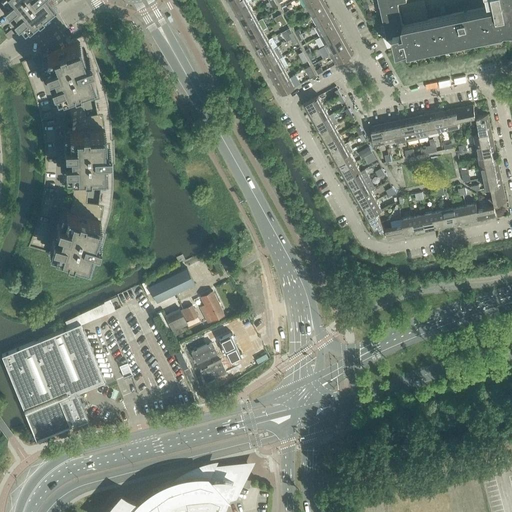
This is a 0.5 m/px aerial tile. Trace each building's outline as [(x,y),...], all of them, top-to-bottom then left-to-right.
[(10,0),(11,0),(18,9),(22,14),(28,22),(54,0),(10,0)] [(228,0),(234,9),(248,1),(249,0),(228,0)] [(323,0),(316,0),(308,5),(313,15),(328,6),(323,0)] [(495,0),(496,4),(403,25),(398,1),(404,0),(379,0),(380,5),(381,5),(387,37),(394,36),(397,52),(408,50),(409,53),(504,33),(504,32),(511,30),(511,0),(488,0),(489,2),(495,0)] [(248,1),(234,9),(239,19),(253,11),(248,1)] [(328,6),(313,15),(318,24),(333,16),(328,6)] [(253,11),(239,19),(244,28),(259,20),(253,11)] [(323,33),(338,25),(333,16),(318,24),(315,26),(321,35),(323,34),(323,33)] [(263,17),(259,20),(244,28),(249,38),(264,30),(264,29),(268,27),(263,17)] [(338,25),(323,33),(323,34),(329,43),(343,35),(338,25)] [(11,29),(6,33),(9,37),(14,33),(11,29)] [(264,30),(249,38),(255,47),(269,39),(264,30)] [(329,43),(325,45),(330,54),(349,44),(343,35),(329,43)] [(269,39),(255,47),(260,57),(278,46),(273,37),(269,39)] [(86,58),(84,51),(80,40),(46,53),(50,63),(52,69),(56,78),(58,85),(62,94),(95,82),(91,70),(91,71),(88,64),(93,62),(90,56),(86,58)] [(349,44),(330,54),(336,64),(354,54),(349,44)] [(278,46),(260,57),(265,66),(283,56),(278,46)] [(283,56),(265,66),(270,75),(285,67),(285,68),(289,66),(283,56)] [(317,75),(311,65),(305,68),(310,78),(317,75)] [(285,67),(270,75),(275,85),(290,77),(285,68),(285,67)] [(290,77),(275,85),(281,95),(296,87),(290,77)] [(319,95),(303,104),(309,114),(324,105),(319,95)] [(475,123),(473,116),(476,116),(474,104),(456,108),(459,119),(470,117),(471,124),(475,123)] [(324,105),(309,114),(314,123),(330,114),(324,105)] [(460,125),(459,119),(456,108),(446,110),(449,128),(460,125)] [(446,110),(435,112),(439,130),(449,128),(446,110)] [(435,112),(424,115),(428,132),(439,130),(435,112)] [(330,114),(314,123),(319,132),(335,124),(338,122),(333,113),(330,115),(330,114)] [(476,116),(473,116),(475,123),(478,122),(481,133),(481,134),(492,131),(488,114),(477,116),(476,116)] [(428,132),(424,115),(414,117),(418,138),(429,136),(428,132)] [(414,117),(403,119),(407,137),(408,141),(418,138),(414,117)] [(403,119),(393,121),(396,139),(407,137),(403,119)] [(393,121),(382,124),(386,141),(396,139),(393,121)] [(335,124),(319,132),(324,142),(340,133),(335,124)] [(382,124),(371,126),(375,143),(386,141),(382,124)] [(105,128),(69,130),(69,140),(70,147),(70,157),(70,164),(71,174),(107,173),(106,161),(106,154),(110,154),(110,147),(105,147),(105,140),(105,128)] [(481,133),(474,134),(477,145),(494,142),(492,131),(481,134),(481,133)] [(340,133),(324,142),(330,151),(345,143),(340,133)] [(351,152),(354,150),(349,141),(345,143),(330,151),(335,161),(351,152)] [(494,142),(477,145),(479,156),(496,152),(494,142)] [(351,152),(335,161),(340,170),(356,162),(351,152)] [(496,152),(479,156),(481,167),(499,163),(496,152)] [(356,162),(340,170),(345,180),(361,171),(356,162)] [(499,163),(481,167),(483,177),(501,173),(499,163)] [(361,171),(345,180),(350,189),(366,180),(361,171)] [(492,187),(492,186),(503,184),(501,173),(483,177),(486,188),(492,187)] [(366,180),(350,189),(356,199),(371,190),(366,180)] [(503,184),(492,186),(492,187),(494,198),(491,198),(492,205),(495,205),(495,204),(507,202),(503,184)] [(371,190),(356,199),(361,208),(377,199),(371,190)] [(478,208),(477,208),(480,220),(497,216),(495,205),(492,205),(491,198),(487,199),(488,206),(478,208)] [(377,199),(361,208),(366,217),(376,212),(377,212),(382,209),(377,199)] [(480,220),(477,208),(478,208),(476,202),(465,204),(469,222),(480,220)] [(465,204),(455,207),(459,224),(469,222),(465,204)] [(455,207),(444,209),(448,227),(459,224),(455,207)] [(444,209),(434,211),(438,229),(448,227),(444,209)] [(100,239),(96,238),(97,231),(98,231),(101,220),(66,210),(54,252),(89,262),(92,251),(94,244),(98,245),(100,239)] [(434,211),(423,213),(427,231),(438,229),(434,211)] [(376,212),(366,217),(375,233),(385,227),(386,228),(388,227),(387,219),(382,222),(377,212),(376,212)] [(423,213),(413,216),(416,233),(427,231),(423,213)] [(413,216),(402,218),(403,224),(406,235),(416,233),(413,216)] [(388,227),(386,228),(388,239),(406,235),(403,224),(392,227),(390,217),(387,219),(388,227)] [(187,267),(149,285),(157,301),(195,283),(187,267)] [(201,295),(205,304),(201,306),(208,322),(225,314),(213,290),(201,295)] [(88,418),(83,406),(86,405),(84,401),(82,402),(77,391),(104,380),(80,322),(2,353),(36,439),(88,418)] [(241,355),(230,332),(219,338),(230,361),(241,355)] [(212,341),(191,351),(197,362),(217,353),(212,341)] [(174,350),(183,367),(188,365),(179,347),(174,350)] [(221,360),(200,370),(206,381),(226,371),(221,360)] [(127,362),(119,365),(124,377),(132,374),(127,362)] [(184,369),(189,380),(194,378),(189,367),(184,369)] [(217,468),(212,469),(214,464),(208,465),(204,466),(201,466),(199,467),(195,469),(190,471),(186,473),(183,475),(179,477),(175,480),(168,482),(165,483),(162,484),(159,486),(154,489),(151,491),(148,493),(146,495),(143,497),(141,499),(139,501),(137,503),(132,501),(130,501),(128,500),(126,499),(124,497),(121,495),(106,511),(189,511),(194,511),(197,510),(201,510),(204,509),(207,509),(209,510),(212,510),(216,511),(219,511),(220,511),(221,511),(226,501),(234,499),(238,490),(242,480),(242,476),(246,469),(248,465),(247,465),(243,465),(239,465),(234,465),(230,465),(226,466),(221,467),(217,468)]
